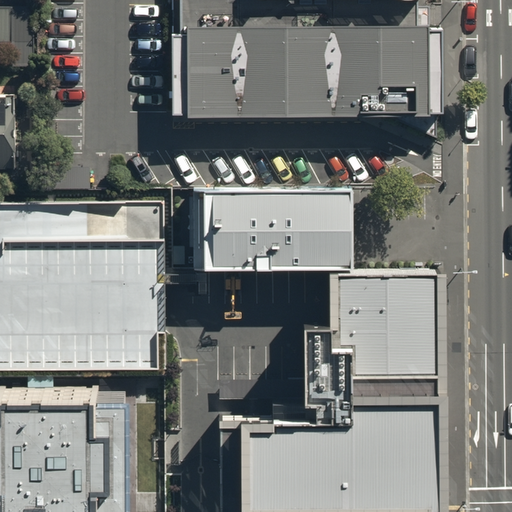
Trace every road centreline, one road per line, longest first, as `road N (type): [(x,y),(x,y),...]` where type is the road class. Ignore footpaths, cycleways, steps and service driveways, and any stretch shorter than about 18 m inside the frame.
road 1 (secondary): [(501,0),(506,511)]
road 2 (unknown): [(46,322),(196,324),(180,231),(151,212),(108,204),(0,207)]
